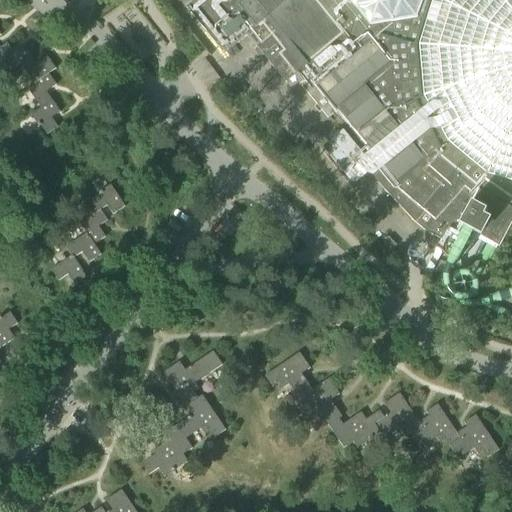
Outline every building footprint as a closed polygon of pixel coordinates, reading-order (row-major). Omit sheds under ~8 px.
[(307,94),(327,119),(336,112),(376,161),(366,169),(385,192),(413,223),(424,231),(456,254),(462,258),(478,266),(487,252),(490,253),(498,256),(511,227),(511,0),(161,0),(165,5),(171,0),(193,0),(184,7),(222,54),(246,36),(284,84),(298,74),(311,90),(307,94)] [(0,58),(10,72),(19,66),(31,57),(23,45),(12,53),(6,44),(0,48),(0,58)] [(19,66),(33,85),(47,74),(48,75),(55,70),(47,58),(37,65),(31,57),(19,66)] [(25,90),(39,110),(51,101),(46,93),(51,90),(56,86),(48,75),(47,74),(33,85),(25,90)] [(51,101),(39,110),(31,116),(46,136),(57,128),(51,119),(60,113),(51,101)] [(88,200),(96,213),(100,210),(100,211),(106,207),(112,216),(124,208),(110,186),(88,200)] [(77,225),(84,236),(86,235),(94,246),(105,238),(98,228),(107,222),(100,211),(100,210),(96,213),(77,225)] [(64,249),(70,258),(72,257),(73,259),(82,254),(88,264),(100,256),(94,246),(86,235),(84,236),(64,249)] [(72,257),(70,258),(50,271),(58,282),(67,276),(74,286),(86,278),(73,259),(72,257)] [(0,319),(0,346),(1,348),(14,340),(8,331),(17,325),(9,313),(0,319)] [(163,373),(192,416),(194,418),(208,408),(201,397),(197,400),(189,388),(222,366),(213,352),(185,371),(179,363),(163,373)] [(283,381),(296,401),(312,391),(301,375),(310,370),(299,354),(267,375),(274,387),(283,381)] [(313,407),(327,428),(338,420),(341,418),(330,401),(339,396),(328,380),(312,391),(296,401),(293,403),(300,415),(313,407)] [(401,425),(407,434),(420,426),(418,424),(399,395),(383,405),(389,414),(383,418),(373,424),(381,438),(401,425)] [(439,436),(446,446),(459,438),(456,434),(437,405),(426,413),(428,417),(418,424),(420,426),(407,434),(417,450),(439,436)] [(192,416),(175,427),(185,440),(204,427),(213,440),(225,433),(208,408),(194,418),(192,416)] [(358,452),(381,438),(373,424),(383,418),(379,412),(365,421),(360,413),(342,426),(338,420),(327,428),(341,451),(352,443),(358,452)] [(459,438),(446,446),(456,462),(478,447),(486,460),(498,451),(475,416),(463,424),(466,428),(456,434),(459,438)] [(187,463),(183,456),(191,450),(185,440),(175,427),(166,434),(170,440),(152,453),(154,456),(145,462),(148,466),(144,469),(148,476),(158,469),(164,478),(187,463)] [(111,510),(108,511),(135,511),(121,491),(105,502),(111,510)]
